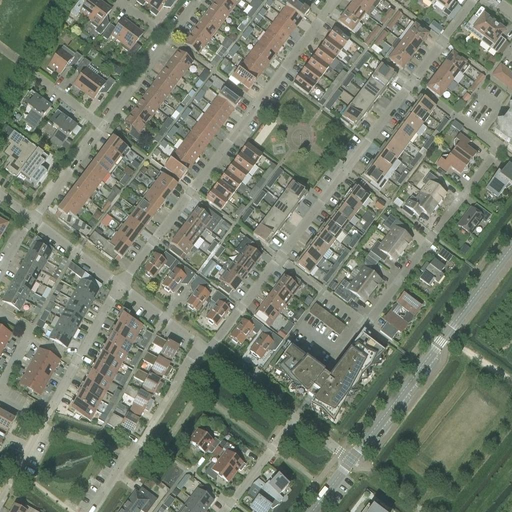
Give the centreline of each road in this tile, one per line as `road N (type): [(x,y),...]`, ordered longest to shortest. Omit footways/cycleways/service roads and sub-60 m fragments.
road 1 (tertiary): [(511,249),(352,458)]
road 2 (residential): [(0,502),(120,286)]
road 3 (residential): [(432,237),(497,148),(409,82)]
road 4 (residential): [(91,511),(199,349)]
road 5 (residential): [(256,106),(333,0)]
road 6 (residential): [(204,353),(278,257)]
